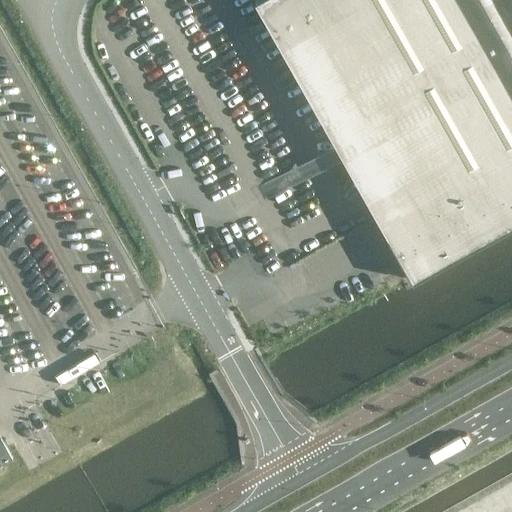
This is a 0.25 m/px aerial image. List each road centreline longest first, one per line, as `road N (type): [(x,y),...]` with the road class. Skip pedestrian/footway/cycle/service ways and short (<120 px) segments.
road 1 (unclassified): [(298,479),(60,51),(51,23),(58,0)]
road 2 (tertiary): [(511,358),(298,479)]
road 3 (tertiary): [(325,511),(511,407)]
